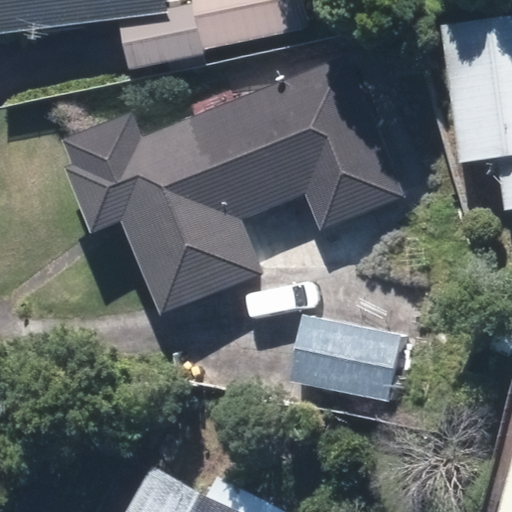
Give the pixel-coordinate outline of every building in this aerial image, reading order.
[(0,0),(0,26),(170,0),(0,0)] [(206,0),(212,33),(326,15),(323,0),(206,0)] [(511,1),(451,9),(469,151),(497,147),(501,179),(511,177),(511,1)] [(141,120),(85,144),(113,209),(141,197),(181,292),(269,256),(246,202),(320,171),(334,204),(404,175),(349,44),(145,130),(141,120)] [(307,308),(298,366),(396,381),(405,324),(307,308)] [(270,511),(269,511),(161,454),(129,511),(304,511),(278,498),(270,511)]
